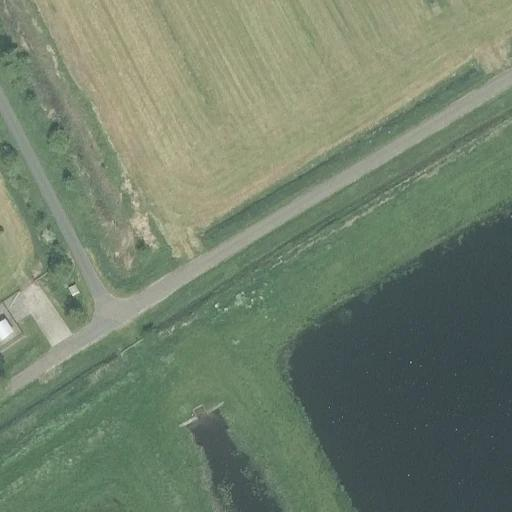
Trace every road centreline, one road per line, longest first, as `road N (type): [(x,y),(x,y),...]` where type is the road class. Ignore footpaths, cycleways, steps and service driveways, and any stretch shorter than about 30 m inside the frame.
road 1 (unclassified): [(0,400),(511,80)]
road 2 (track): [(119,319),(0,95)]
